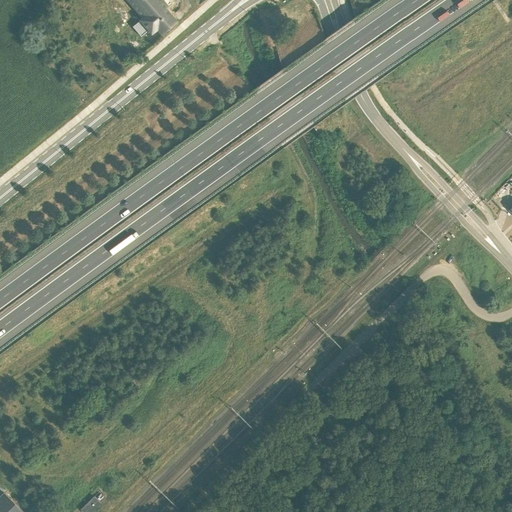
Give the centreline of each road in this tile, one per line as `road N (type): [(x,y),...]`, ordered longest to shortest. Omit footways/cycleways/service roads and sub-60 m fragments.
road 1 (motorway): [(0,334),(460,0)]
road 2 (motorway): [(419,0),(0,302)]
road 3 (secondary): [(0,199),(227,14)]
road 4 (unclassified): [(315,385),(416,285),(441,272),(454,275),(484,315),(511,313)]
road 5 (unclassified): [(315,385),(188,511)]
road 6 (secondary): [(409,154),(463,221),(501,253)]
road 7 (secondary): [(501,253),(409,154)]
road 8 (secondary): [(409,154),(366,104),(342,46)]
